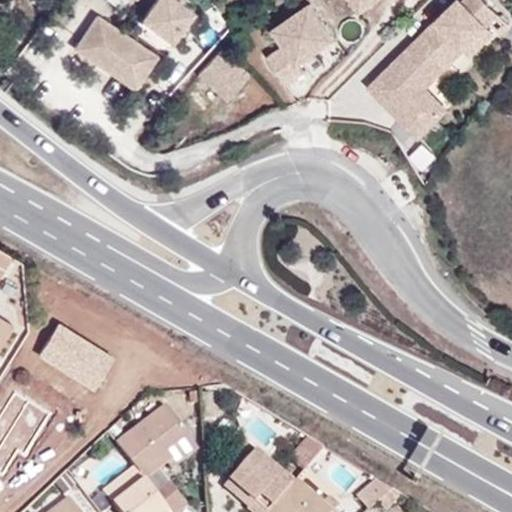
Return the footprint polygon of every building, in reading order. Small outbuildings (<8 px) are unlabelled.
[(183,3),(179,0),(155,0),(143,16),(173,38),(194,11),(183,3)] [(351,0),(360,13),(377,0),(351,0)] [(425,86),(464,48),(465,47),(464,47),(487,25),(500,13),(486,0),(464,0),(464,1),(463,0),(457,0),(437,20),(440,24),(431,32),(428,29),(368,86),(380,98),(388,91),(395,98),(387,105),(417,137),(442,112),(421,90),(425,86)] [(285,44),(267,57),(287,85),(306,72),(300,63),(336,37),(311,2),(273,28),(285,44)] [(98,14),(75,47),(135,87),(158,54),(98,14)] [(428,29),(431,32),(440,24),(437,20),(428,29)] [(465,47),(464,48),(470,55),(494,32),(487,25),(464,47),(465,47)] [(249,75),(221,48),(198,74),(227,100),(249,75)] [(421,90),(442,112),(446,108),(425,86),(421,90)] [(387,105),(395,98),(388,91),(380,98),(387,105)] [(0,315),(0,345),(13,324),(0,315)] [(200,403),(199,386),(189,387),(190,403),(200,403)] [(136,468),(169,511),(180,511),(187,506),(160,469),(170,462),(163,452),(173,444),(186,433),(165,405),(117,443),(136,468)] [(126,413),(107,431),(110,434),(112,436),(131,418),(126,413)] [(112,436),(110,434),(99,444),(106,452),(117,443),(117,442),(112,436)] [(163,452),(170,462),(181,453),(173,444),(163,452)] [(264,511),(289,484),(253,451),(230,476),(252,498),(247,503),(245,505),(252,511),(264,511)] [(169,511),(136,468),(105,494),(118,511),(169,511)] [(224,482),(247,503),(252,498),(230,476),(224,482)] [(365,507),(391,485),(376,476),(354,495),(365,507)] [(321,502),(293,479),(289,484),(264,511),(330,511),(331,511),(321,502)] [(79,511),(68,497),(48,511),(79,511)] [(326,497),(321,502),(331,511),(336,506),(326,497)]
